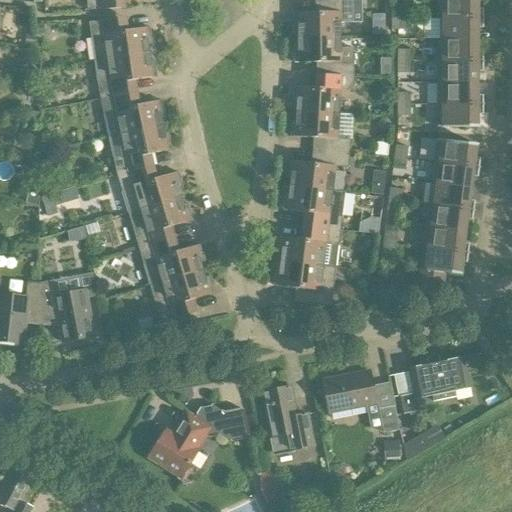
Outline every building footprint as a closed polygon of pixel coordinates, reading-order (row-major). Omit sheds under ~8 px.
[(86,0),(88,11),(118,9),(117,0),(86,0)] [(353,23),(353,13),(352,0),(321,0),(322,13),(293,13),(293,30),(298,30),(298,38),(340,38),(340,24),(353,23)] [(437,0),(438,19),(483,19),(483,9),(478,9),(477,0),(437,0)] [(392,7),(392,19),(404,19),(404,7),(392,7)] [(95,61),(149,53),(148,45),(152,45),(150,28),(121,32),(119,18),(89,23),(95,61)] [(404,19),(392,19),(392,30),(404,30),(404,19)] [(483,19),(438,19),(438,40),(478,40),(478,28),(483,28),(483,19)] [(43,25),(34,26),(36,37),(45,35),(43,25)] [(25,36),(24,48),(36,49),(34,37),(25,36)] [(340,38),(298,38),(298,46),(293,46),(294,63),(323,63),(323,76),(354,76),(353,48),(340,49),(340,38)] [(478,40),(438,40),(438,62),(483,62),(483,53),(478,53),(478,40)] [(398,62),(410,62),(410,50),(398,50),(398,62)] [(149,53),(95,61),(100,100),(130,94),(128,81),(157,77),(155,60),(150,61),(149,53)] [(410,62),(398,62),(398,73),(410,73),(410,62)] [(483,62),(438,62),(438,84),(477,84),(477,72),(483,72),(483,62)] [(354,76),(323,76),(323,89),(293,87),(292,104),(297,104),(296,112),(339,115),(340,90),(353,91),(354,76)] [(477,84),(438,84),(437,105),(483,105),(483,96),(477,96),(477,84)] [(397,93),(397,105),(410,105),(410,93),(397,93)] [(133,107),(130,94),(100,100),(109,138),(162,126),(161,118),(165,117),(161,101),(133,107)] [(410,105),(397,105),(397,116),(409,116),(410,105)] [(483,105),(437,105),(437,128),(477,128),(477,115),(483,115),(483,105)] [(339,115),(296,112),(296,120),(291,120),(291,137),(320,139),(319,152),(349,154),(350,140),(337,139),(339,115)] [(27,113),(26,124),(37,126),(39,115),(27,113)] [(380,127),(382,130),(386,130),(389,127),(389,121),(386,119),(382,119),(379,122),(380,127)] [(162,126),(109,138),(117,176),(146,168),(144,156),(172,150),(168,133),(164,134),(162,126)] [(434,162),(479,168),(480,159),(475,158),(476,145),(437,140),(434,162)] [(396,146),(394,157),(406,159),(408,147),(396,146)] [(349,154),(319,152),(318,164),(289,161),(286,178),(291,178),(290,186),(332,191),(335,167),(348,169),(349,154)] [(406,159),(394,157),(393,169),(405,170),(406,159)] [(434,162),(431,184),(471,189),(472,177),(478,178),(479,168),(434,162)] [(146,168),(117,176),(128,213),(181,198),(179,190),(183,189),(178,172),(150,181),(146,168)] [(373,190),(385,191),(386,170),(374,169),(373,190)] [(471,189),(431,184),(428,205),(473,211),(475,201),(469,201),(471,189)] [(311,214),(310,227),(340,231),(345,193),(332,191),(290,186),(289,194),(284,194),(282,211),(311,214)] [(389,200),(401,202),(402,190),(390,189),(389,200)] [(29,192),(26,201),(38,204),(40,195),(29,192)] [(41,197),(47,217),(57,214),(51,194),(41,197)] [(181,198),(128,213),(139,250),(168,241),(164,229),(192,220),(187,204),(183,205),(181,198)] [(389,200),(387,211),(386,221),(398,223),(399,213),(401,202),(389,200)] [(473,211),(428,205),(426,227),(465,232),(467,220),(472,220),(473,211)] [(386,221),(385,232),(383,243),(395,244),(398,223),(386,221)] [(280,262),(323,266),(335,268),(340,231),(310,227),(308,240),(279,236),(277,253),(281,254),(280,262)] [(465,232),(426,227),(423,248),(468,254),(469,244),(464,244),(465,232)] [(85,228),(68,233),(70,244),(87,241),(85,228)] [(172,253),(168,241),(139,250),(150,286),(203,270),(200,263),(204,262),(200,245),(172,253)] [(395,244),(383,243),(382,254),(394,256),(395,244)] [(468,254),(423,248),(418,283),(422,283),(421,288),(438,290),(439,285),(443,286),(445,274),(460,276),(461,263),(467,263),(468,254)] [(323,267),(280,262),(280,269),(275,269),(273,286),(302,290),(301,303),(331,307),(335,268),(323,266),(323,267)] [(205,278),(203,270),(150,286),(160,323),(190,314),(186,301),(214,293),(209,277),(205,278)] [(40,284),(41,326),(42,326),(42,319),(57,316),(62,343),(94,337),(85,290),(57,296),(54,281),(40,284)] [(41,326),(40,284),(27,282),(25,297),(0,294),(0,341),(23,345),(26,318),(40,319),(41,326)] [(137,320),(140,333),(153,330),(150,317),(137,320)] [(409,369),(414,394),(398,397),(402,415),(419,411),(416,400),(432,397),(433,402),(456,398),(455,392),(471,389),(466,367),(469,367),(468,363),(466,363),(464,357),(446,361),(446,357),(420,362),(421,366),(409,369)] [(329,413),(376,404),(369,372),(323,381),(329,413)] [(314,446),(311,433),(308,415),(297,417),(291,387),(274,391),(271,391),(270,391),(267,392),(266,392),(262,393),(266,409),(265,415),(268,421),(271,437),(285,435),(289,451),(314,446)] [(228,440),(244,437),(247,432),(242,410),(239,408),(223,412),(212,405),(200,408),(193,419),(187,414),(174,435),(166,430),(149,457),(174,473),(176,481),(183,485),(191,483),(195,477),(193,469),(188,466),(198,450),(196,449),(204,436),(207,438),(219,435),(228,440)] [(383,434),(399,431),(395,406),(378,410),(383,434)] [(422,436),(408,444),(411,460),(429,450),(422,436)] [(398,439),(383,440),(384,460),(400,460),(398,439)] [(30,511),(32,508),(20,502),(32,479),(13,470),(0,494),(0,505),(13,511),(30,511)] [(267,504),(273,501),(275,505),(283,501),(268,471),(260,475),(266,488),(261,490),(267,504)]
